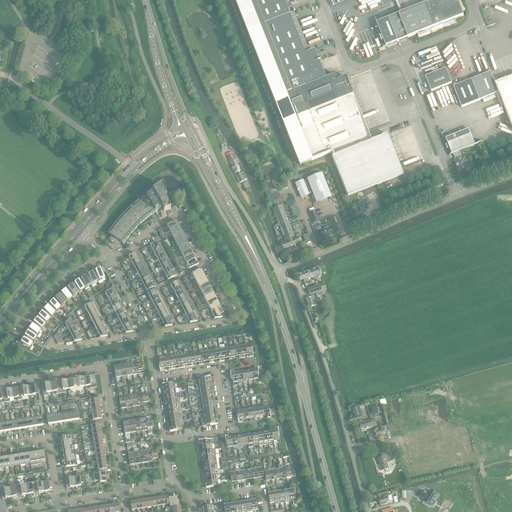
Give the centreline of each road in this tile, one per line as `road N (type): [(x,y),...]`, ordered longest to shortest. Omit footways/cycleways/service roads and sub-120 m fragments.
road 1 (residential): [(147,334),(233,311),(180,211),(109,256)]
road 2 (unclassified): [(280,277),(297,284),(366,511)]
road 3 (unclassified): [(458,195),(277,269)]
road 4 (residential): [(164,441),(225,428),(215,368),(154,377)]
road 5 (unclassified): [(277,269),(197,120),(190,124)]
road 6 (secondary): [(246,237),(302,389)]
road 7 (unclassified): [(458,195),(400,53)]
road 8 (tertiary): [(182,126),(128,165),(75,228)]
road 9 (tertiary): [(79,232),(133,170),(185,132)]
road 10 (residential): [(109,256),(42,299),(10,346)]
road 11 (residential): [(123,493),(103,366)]
road 12 (secondary): [(302,389),(337,511)]
road 13 (secondary): [(246,237),(190,124)]
road 14 (unclassified): [(321,0),(348,66),(400,53)]
road 15 (secondary): [(185,132),(246,237)]
